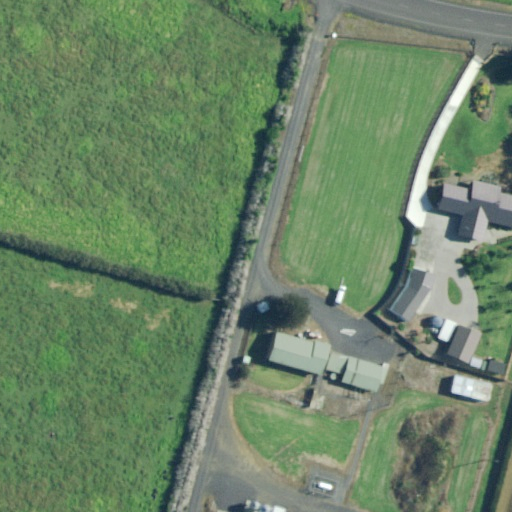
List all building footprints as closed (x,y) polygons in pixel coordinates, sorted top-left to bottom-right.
[(500,225),(511,227),(511,196),(499,193),(500,188),(471,181),(468,191),(441,184),(435,209),(461,215),(456,235),(480,241),(482,234),(483,235),(485,235),(487,236),(488,236),(490,235),(491,235),(493,234),(494,234),(495,233),(496,232),(498,230),(498,229),(499,228),(500,226),(500,225)] [(432,275),(411,268),(405,285),(426,292),(432,275)] [(422,298),(403,287),(389,312),(408,323),(422,298)] [(456,323),(445,319),(437,338),(448,342),(456,323)] [(326,347),(273,332),(265,360),(318,375),(326,347)] [(342,376),(340,382),(355,386),(353,395),(371,401),(376,383),(383,385),(388,365),(381,363),(380,367),(329,353),(324,371),(330,373),(329,374),(329,375),(329,376),(329,377),(329,378),(330,379),(331,380),(332,380),(333,380),(334,380),(335,380),(336,379),(337,378),(337,377),(337,376),(337,375),(342,376)] [(471,355),(468,365),(500,375),(503,366),(471,355)] [(492,385),(453,375),(449,393),(487,402),(492,385)] [(317,394),(315,404),(343,410),(342,413),(350,415),(353,401),(317,394)] [(258,448),(249,431),(240,436),(249,453),(258,448)] [(264,511),(266,506),(247,500),(243,511),(264,511)]
